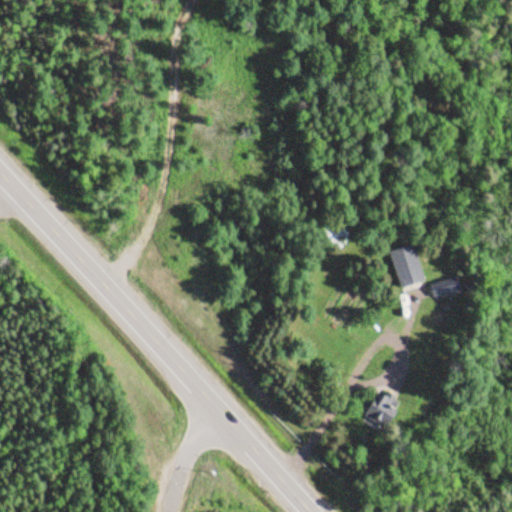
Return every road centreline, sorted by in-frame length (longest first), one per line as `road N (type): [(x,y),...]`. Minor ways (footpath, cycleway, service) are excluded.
road 1 (trunk): [(210,399),(0,168)]
road 2 (trunk): [(308,511),(210,399)]
